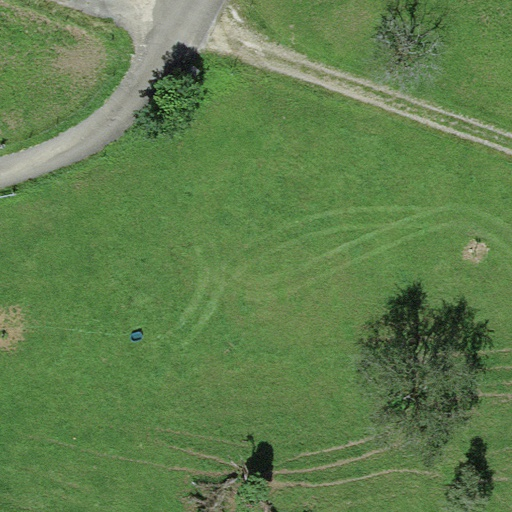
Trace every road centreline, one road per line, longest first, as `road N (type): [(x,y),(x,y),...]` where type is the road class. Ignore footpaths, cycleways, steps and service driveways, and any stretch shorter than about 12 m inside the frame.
road 1 (track): [(511,151),(181,15)]
road 2 (track): [(181,15),(145,100),(64,141),(0,154)]
